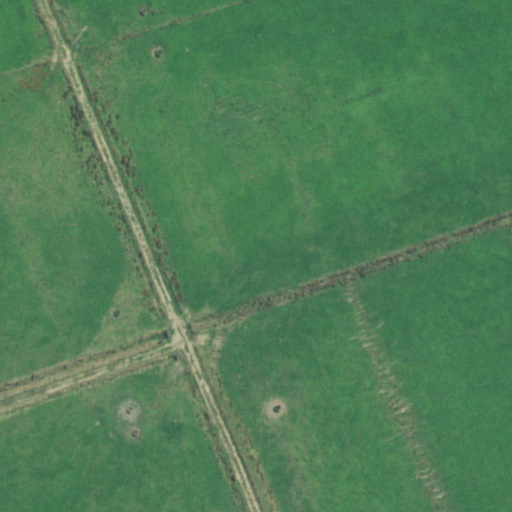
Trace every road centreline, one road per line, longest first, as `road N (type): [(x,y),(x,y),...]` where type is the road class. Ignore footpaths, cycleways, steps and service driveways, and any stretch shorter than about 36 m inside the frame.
road 1 (track): [(258,511),(42,0)]
road 2 (track): [(0,403),(188,339)]
